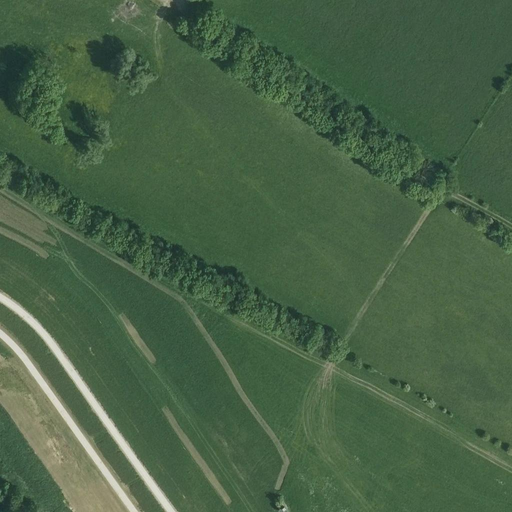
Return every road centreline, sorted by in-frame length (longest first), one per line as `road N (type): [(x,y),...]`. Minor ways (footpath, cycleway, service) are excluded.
road 1 (unknown): [(168,0),(511,227)]
road 2 (track): [(0,293),(45,333),(172,511)]
road 3 (track): [(0,330),(133,511)]
